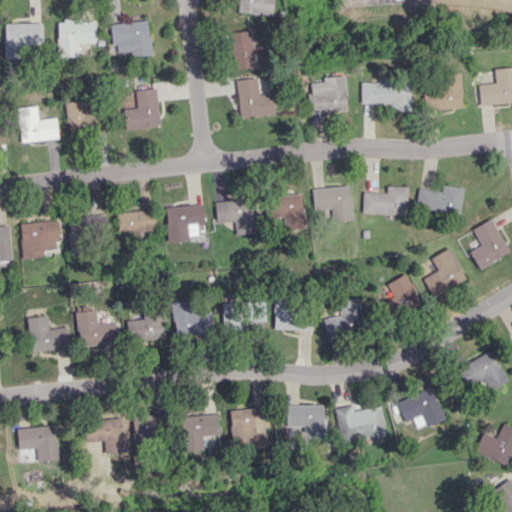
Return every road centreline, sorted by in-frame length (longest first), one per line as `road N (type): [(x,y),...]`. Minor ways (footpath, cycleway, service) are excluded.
road 1 (residential): [(511,292),(373,368),(211,373),(0,396)]
road 2 (residential): [(511,140),(352,145),(0,183)]
road 3 (residential): [(206,163),(185,0)]
